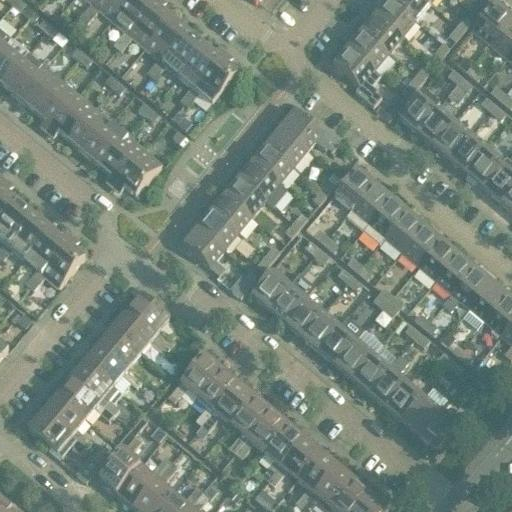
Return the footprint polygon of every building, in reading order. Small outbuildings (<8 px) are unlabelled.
[(12,10),(18,3),(14,0),(8,0),(5,4),(12,10)] [(83,26),(104,0),(80,0),(91,9),(80,23),(83,26)] [(111,26),(133,0),(104,0),(83,26),(87,29),(99,16),(111,26)] [(117,54),(155,9),(143,0),(133,0),(111,26),(124,37),(113,51),(117,54)] [(245,0),(256,8),(262,0),(245,0)] [(430,10),(417,0),(392,0),(389,3),(416,26),(430,10)] [(437,0),(417,0),(430,10),(437,0)] [(494,0),(480,0),(470,13),(478,19),(494,0)] [(20,16),(26,9),(18,3),(12,10),(20,16)] [(416,26),(389,3),(375,20),(402,43),(416,26)] [(145,55),(172,23),(155,9),(117,54),(121,57),(132,44),(145,55)] [(490,51),(511,24),(511,23),(495,9),(472,36),(490,51)] [(402,43),(375,20),(361,37),(388,60),(402,43)] [(463,38),(471,28),(465,22),(457,32),(463,38)] [(150,82),(188,36),(172,23),(145,55),(158,65),(146,78),(150,82)] [(45,38),(51,31),(44,24),(38,31),(45,38)] [(506,64),(511,57),(511,24),(490,51),(506,64)] [(53,44),(59,37),(51,31),(45,38),(53,44)] [(455,47),(463,38),(457,32),(448,42),(455,47)] [(0,59),(12,45),(0,35),(0,59)] [(178,82),(205,51),(188,36),(150,82),(154,85),(166,71),(178,82)] [(388,60),(361,37),(347,54),(380,81),(381,81),(374,76),(388,60)] [(0,88),(1,90),(28,58),(12,45),(0,59),(0,88)] [(441,64),(449,54),(443,49),(434,58),(441,64)] [(184,110),(221,64),(205,51),(178,82),(191,93),(180,106),(184,110)] [(79,66),(85,59),(78,53),(72,60),(79,66)] [(380,81),(347,54),(333,71),(359,93),(355,97),(373,113),(382,103),(376,98),(378,96),(372,91),(380,81)] [(19,104),(45,73),(28,58),(1,90),(19,104)] [(92,65),(85,59),(79,66),(87,72),(92,65)] [(212,110),(238,79),(221,64),(184,110),(187,113),(199,99),(212,110)] [(466,78),(472,72),(463,64),(457,71),(466,78)] [(422,87),(430,78),(423,72),(415,82),(422,87)] [(482,80),(472,72),(466,78),(476,87),(482,80)] [(35,118),(61,86),(45,73),(19,104),(35,118)] [(463,83),(453,75),(447,82),(457,90),(463,83)] [(112,94),(118,87),(111,80),(105,87),(112,94)] [(414,97),(422,87),(415,82),(407,91),(414,97)] [(472,91),(463,83),(457,90),(467,98),(472,91)] [(46,139),(78,101),(61,86),(35,118),(45,126),(39,133),(46,139)] [(120,100),(126,93),(118,87),(112,94),(120,100)] [(505,99),(496,91),(490,98),(500,106),(505,99)] [(417,138),(440,111),(422,97),(399,124),(417,138)] [(511,111),(511,105),(505,99),(500,106),(509,114),(511,111)] [(69,146),(95,115),(78,101),(46,139),(53,144),(59,137),(69,146)] [(490,118),(496,111),(486,103),(481,110),(490,118)] [(145,121),(151,114),(144,108),(138,115),(145,121)] [(433,152),(456,125),(440,111),(417,138),(433,152)] [(500,126),(506,119),(496,111),(490,118),(500,126)] [(153,128),(159,120),(151,114),(145,121),(153,128)] [(85,159),(111,128),(95,115),(69,146),(85,159)] [(321,138),(295,116),(280,134),(307,156),(315,147),(325,156),(327,154),(332,158),(340,149),(323,135),(321,138)] [(450,166),(473,139),(456,125),(433,152),(450,166)] [(102,174),(128,142),(111,128),(85,159),(102,174)] [(307,156),(280,134),(267,150),(294,173),(307,156)] [(179,150),(185,143),(177,136),(171,143),(179,150)] [(466,179),(489,152),(473,139),(450,166),(466,179)] [(113,194),(145,156),(128,142),(102,174),(111,181),(106,188),(113,194)] [(294,173),(267,150),(253,167),(280,189),(294,173)] [(483,194),(506,167),(489,152),(466,179),(483,194)] [(136,202),(159,174),(162,170),(145,156),(113,194),(119,200),(125,193),(136,202)] [(280,189),(253,167),(239,183),(266,206),(280,189)] [(501,208),(511,194),(511,171),(506,167),(483,194),(501,208)] [(347,223),(374,190),(356,175),(334,202),(351,216),(346,223),(347,223)] [(266,206),(239,183),(225,200),(252,223),(266,206)] [(327,201),(335,191),(328,185),(320,195),(327,201)] [(0,227),(17,206),(8,198),(14,191),(7,186),(0,193),(0,227)] [(363,237),(391,204),(374,190),(347,223),(363,237)] [(511,217),(511,194),(501,208),(511,217)] [(319,210),(327,201),(320,195),(312,205),(319,210)] [(252,223),(225,200),(211,216),(238,239),(252,223)] [(379,250),(407,217),(391,204),(363,237),(379,250)] [(0,261),(34,221),(17,206),(0,227),(0,245),(4,249),(0,253),(0,261)] [(238,239),(211,216),(197,233),(224,256),(238,239)] [(401,258),(423,231),(407,217),(379,250),(385,244),(401,258)] [(299,234),(307,224),(301,219),(292,228),(299,234)] [(25,266),(51,234),(34,221),(0,261),(0,268),(12,255),(25,266)] [(291,244),(299,234),(292,228),(284,238),(291,244)] [(418,272),(441,245),(423,231),(401,258),(418,272)] [(224,256),(197,233),(182,251),(219,281),(225,274),(215,266),(224,256)] [(30,293),(73,241),(66,236),(61,242),(51,234),(25,266),(38,276),(26,290),(30,293)] [(323,250),(329,243),(319,235),(314,242),(323,250)] [(59,294),(85,263),(74,254),(80,247),(73,241),(30,293),(34,296),(45,283),(59,294)] [(339,251),(329,243),(323,250),(333,258),(339,251)] [(435,286),(458,260),(441,245),(418,272),(435,286)] [(319,255),(310,247),(304,253),(314,261),(319,255)] [(271,267),(280,257),(273,252),(265,262),(271,267)] [(329,263),(319,255),(314,261),(324,270),(329,263)] [(452,300),(474,274),(458,260),(435,286),(452,300)] [(263,277),(271,267),(265,262),(257,271),(263,277)] [(362,271),(353,263),(347,270),(356,278),(362,271)] [(372,279),(362,271),(356,278),(366,286),(372,279)] [(269,315),(292,289),(274,274),(251,301),(269,315)] [(352,282),(343,274),(337,281),(347,289),(352,282)] [(468,314),(491,287),(474,274),(452,300),(443,310),(451,317),(459,307),(468,314)] [(246,275),(239,285),(249,294),(257,284),(246,275)] [(362,291),(352,282),(347,289),(357,297),(362,291)] [(240,304),(249,294),(239,285),(230,295),(240,304)] [(484,328),(507,301),(491,287),(468,314),(470,315),(465,321),(479,334),(484,328)] [(285,329),(308,302),(292,289),(269,315),(285,329)] [(393,302),(384,294),(379,300),(388,308),(393,302)] [(388,308),(379,300),(373,307),(382,315),(388,308)] [(169,325),(141,301),(125,319),(154,343),(169,325)] [(501,342),(511,328),(511,305),(507,301),(484,328),(501,342)] [(302,343),(324,316),(308,302),(285,329),(302,343)] [(403,310),(393,302),(388,308),(398,316),(403,310)] [(398,316),(388,308),(382,315),(392,323),(398,316)] [(341,330),(324,316),(302,343),(319,357),(341,330)] [(154,343),(125,319),(112,335),(140,359),(154,343)] [(429,327),(420,319),(414,326),(424,334),(429,327)] [(25,333),(31,326),(24,320),(18,327),(25,333)] [(319,357),(335,371),(358,344),(358,345),(365,337),(347,322),(341,330),(319,357)] [(439,335),(429,327),(424,334),(434,342),(439,335)] [(511,366),(511,364),(511,328),(501,342),(511,351),(504,360),(511,366)] [(414,345),(420,338),(410,330),(405,337),(414,345)] [(140,359),(112,335),(99,351),(127,375),(140,359)] [(424,353),(430,347),(420,338),(414,345),(424,353)] [(175,348),(164,339),(159,345),(170,354),(175,348)] [(375,359),(358,345),(358,344),(335,371),(353,385),(375,359)] [(170,354),(159,345),(154,352),(165,361),(170,354)] [(0,363),(8,354),(0,347),(0,363)] [(462,355),(453,347),(447,353),(457,361),(462,355)] [(131,379),(127,375),(99,351),(85,368),(122,399),(131,389),(126,385),(131,379)] [(467,370),(472,363),(462,355),(457,361),(467,370)] [(453,366),(443,358),(438,365),(447,373),(453,366)] [(369,399),(391,372),(375,359),(353,385),(369,399)] [(198,403),(222,375),(204,360),(181,389),(198,403)] [(386,413),(408,386),(399,379),(408,368),(401,362),(392,372),(391,372),(369,399),(386,413)] [(457,381),(463,374),(453,366),(447,373),(457,381)] [(122,399),(85,368),(71,384),(99,408),(103,412),(104,412),(108,406),(113,410),(122,399)] [(147,381),(136,372),(131,379),(142,388),(147,381)] [(215,417),(239,389),(222,375),(198,403),(215,417)] [(142,388),(131,379),(126,385),(131,389),(137,394),(142,388)] [(99,409),(71,385),(57,401),(85,425),(99,409)] [(402,427),(424,400),(408,386),(386,413),(402,427)] [(231,431),(255,402),(239,389),(215,417),(231,431)] [(174,409),(183,398),(177,393),(168,403),(174,409)] [(419,441),(441,414),(440,413),(447,405),(433,393),(426,401),(424,400),(402,427),(419,441)] [(85,425),(57,401),(43,417),(72,441),(85,425)] [(248,445),(271,416),(255,402),(231,431),(248,445)] [(113,410),(108,406),(104,412),(114,421),(119,415),(113,410)] [(104,412),(103,412),(98,418),(109,427),(114,421),(104,412)] [(436,455),(467,419),(460,413),(452,423),(441,414),(419,441),(436,455)] [(202,431),(211,421),(205,416),(196,426),(202,431)] [(264,458),(288,430),(271,416),(248,445),(264,458)] [(72,441),(43,417),(29,435),(62,462),(71,451),(76,445),(72,441)] [(208,437),(217,426),(211,421),(202,431),(208,437)] [(281,472),(305,444),(288,430),(264,458),(281,472)] [(92,448),(81,439),(76,445),(87,454),(92,448)] [(133,458),(142,448),(136,442),(127,453),(133,458)] [(235,459),(244,448),(238,443),(229,454),(235,459)] [(297,486),(321,457),(305,444),(281,472),(297,486)] [(87,454),(76,445),(71,451),(82,460),(87,454)] [(241,464),(250,454),(244,448),(235,459),(241,464)] [(117,501),(141,472),(123,457),(99,486),(117,501)] [(314,500),(338,471),(321,457),(297,486),(314,500)] [(86,488),(101,470),(90,462),(76,479),(86,488)] [(160,481),(169,470),(163,466),(154,476),(160,481)] [(167,486),(176,476),(169,470),(160,481),(167,486)] [(268,487),(277,476),(271,471),(262,482),(268,487)] [(328,511),(331,511),(354,485),(338,471),(314,500),(328,511)] [(130,511),(135,511),(157,486),(141,472),(117,501),(130,511)] [(274,492),(283,481),(277,476),(268,487),(274,492)] [(359,511),(370,499),(354,485),(331,511),(359,511)] [(163,511),(174,500),(157,486),(135,511),(163,511)] [(193,509),(202,498),(197,493),(187,504),(193,509)] [(196,511),(201,511),(208,503),(202,498),(193,509),(196,511)] [(298,511),(303,511),(310,504),(304,499),(295,510),(298,511)] [(386,511),(370,499),(359,511),(386,511)] [(188,511),(174,500),(163,511),(188,511)]
